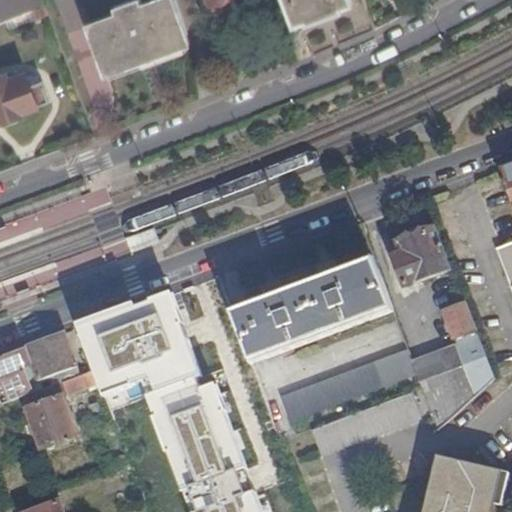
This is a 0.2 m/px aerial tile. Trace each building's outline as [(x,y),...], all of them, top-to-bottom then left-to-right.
[(0,0),(0,1),(8,22),(33,12),(47,7),(44,0),(0,0)] [(116,16),(88,26),(106,76),(190,44),(173,0),(159,0),(141,7),(138,0),(114,9),(116,16)] [(208,0),(213,12),(243,0),(208,0)] [(350,0),(285,0),(294,25),(307,21),(307,23),(341,12),(340,9),(353,4),(350,0)] [(37,22),(50,16),(47,7),(33,12),(37,22)] [(7,74),(0,76),(0,117),(3,125),(23,118),(22,115),(39,109),(39,108),(50,104),(43,82),(31,86),(26,75),(10,81),(7,74)] [(511,168),(501,172),(511,201),(511,168)] [(450,272),(434,230),(397,244),(402,254),(394,257),(405,288),(450,272)] [(511,244),(496,251),(511,293),(511,244)] [(372,258),(232,310),(253,366),(393,313),(372,258)] [(495,379),(466,304),(443,313),(453,340),(455,340),(457,348),(413,364),(421,388),(438,432),(495,379)] [(165,343),(180,384),(228,367),(237,392),(260,384),(253,366),(232,310),(196,323),(199,331),(165,343)] [(64,383),(81,376),(66,334),(29,348),(35,364),(40,381),(56,375),(60,384),(64,383)] [(179,511),(119,345),(97,353),(96,348),(89,350),(97,371),(101,383),(132,466),(148,511),(179,511)] [(29,348),(0,358),(0,376),(1,377),(26,367),(35,364),(29,348)] [(291,422),(415,375),(406,351),(282,398),(291,422)] [(1,377),(10,402),(23,397),(34,393),(26,367),(1,377)] [(101,383),(97,371),(81,376),(64,383),(68,395),(101,383)] [(64,397),(60,384),(34,393),(23,397),(28,410),(64,397)] [(420,420),(411,396),(312,433),(321,457),(420,420)] [(79,437),(64,397),(28,410),(43,450),(79,437)] [(495,511),(505,472),(440,457),(425,511),(495,511)] [(65,511),(62,502),(34,511),(65,511)]
